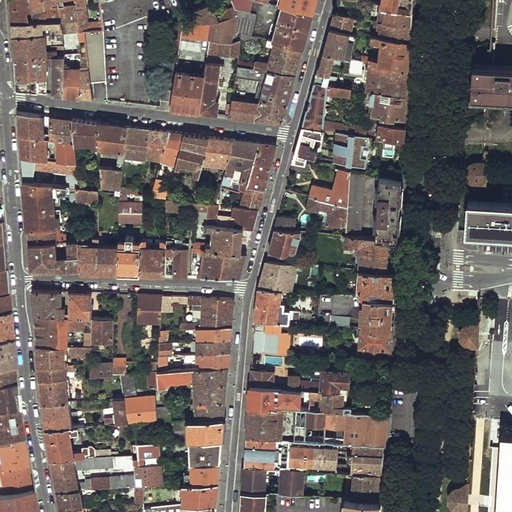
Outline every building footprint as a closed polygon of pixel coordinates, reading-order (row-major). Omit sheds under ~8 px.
[(9,0),(10,9),(11,22),(22,21),(21,8),(28,6),(28,9),(31,9),(31,6),(29,0),(9,0)] [(70,0),(56,5),(58,19),(63,19),(75,18),(73,0),(70,0)] [(73,0),(75,18),(77,30),(84,30),(87,30),(84,0),(73,0)] [(231,0),(234,7),(237,13),(240,12),(238,30),(252,34),(257,13),(251,11),(253,0),(231,0)] [(316,2),(316,0),(281,0),(281,5),(284,6),(313,13),(316,2)] [(492,0),(490,33),(488,63),(494,63),(496,40),(491,40),(491,27),(496,27),(498,0),(492,0)] [(382,2),(380,17),(376,16),(375,20),(383,21),(411,25),(412,16),(412,7),(383,3),(382,2)] [(194,11),(198,22),(211,22),(219,22),(217,15),(212,4),(194,11)] [(32,11),(33,20),(42,20),(46,20),(45,6),(45,5),(42,6),(43,10),(38,13),(38,8),(32,11)] [(45,6),(46,20),(50,20),(58,19),(56,5),(48,8),(48,6),(45,6)] [(284,6),(274,40),(275,40),(304,47),(308,33),(313,13),(284,6)] [(234,7),(217,15),(219,22),(237,13),(234,7)] [(211,22),(209,38),(207,51),(229,54),(237,13),(219,22),(211,22)] [(333,20),(331,26),(352,30),(355,16),(335,13),(333,20)] [(63,19),(63,31),(77,30),(75,18),(63,19)] [(50,24),(50,32),(63,31),(63,19),(58,19),(50,20),(50,24)] [(12,28),(12,34),(44,32),(43,24),(42,20),(33,20),(22,21),(11,22),(12,28)] [(383,21),(380,36),(410,40),(411,33),(411,25),(383,21)] [(183,22),(181,34),(209,38),(211,22),(198,22),(183,22)] [(327,40),(324,53),(335,55),(344,57),(346,50),(345,49),(348,39),(356,41),(358,35),(331,28),(327,40)] [(84,30),(86,39),(90,70),(92,80),(105,80),(102,29),(87,30),(84,30)] [(77,30),(77,38),(77,40),(86,39),(84,30),(77,30)] [(13,45),(13,57),(45,54),(52,54),(63,53),(63,31),(50,32),(44,32),(12,34),(13,45)] [(381,42),(379,58),(369,57),(368,62),(370,63),(408,68),(409,54),(410,40),(380,36),(372,35),(371,41),(381,42)] [(275,40),(269,62),(261,60),(259,64),(237,60),(237,64),(260,68),(296,74),(300,61),(304,47),(275,40)] [(63,53),(64,94),(72,95),(80,96),(80,68),(79,52),(63,53)] [(52,54),(53,93),(64,94),(63,53),(52,54)] [(320,67),(316,81),(329,83),(335,55),(324,53),(320,67)] [(14,71),(15,86),(17,87),(19,88),(46,92),(45,54),(13,57),(14,71)] [(363,75),(363,58),(351,58),(350,75),(363,75)] [(507,94),(511,94),(511,64),(494,63),(488,63),(473,62),(471,91),(507,94)] [(204,77),(200,112),(206,113),(216,114),(218,102),(213,101),(219,64),(206,63),(205,74),(204,77)] [(378,71),(376,86),(367,85),(366,89),(372,90),(406,95),(407,81),(408,68),(370,63),(369,69),(378,71)] [(80,68),(80,96),(87,97),(94,98),(92,80),(90,70),(80,68)] [(265,72),(259,100),(232,98),(231,103),(229,116),(239,117),(265,120),(281,122),(283,121),(289,99),(296,74),(260,68),(259,71),(265,72)] [(171,100),(170,108),(175,108),(200,112),(205,74),(175,70),(172,90),(171,100)] [(329,83),(316,81),(310,102),(304,125),(324,129),(337,131),(345,132),(346,126),(352,87),(329,83)] [(162,89),(160,99),(171,100),(172,90),(162,89)] [(372,90),(370,103),(373,103),(371,113),(382,115),(381,118),(393,120),(392,125),(404,127),(405,110),(406,95),(372,90)] [(19,122),(20,132),(42,135),(42,114),(40,114),(18,111),(19,122)] [(50,115),(50,136),(57,137),(74,139),(72,118),(61,116),(50,115)] [(72,118),(74,139),(93,142),(92,147),(98,149),(98,146),(97,121),(84,119),(72,118)] [(97,121),(98,146),(124,149),(127,125),(115,123),(97,121)] [(379,122),(376,137),(403,142),(404,133),(404,127),(392,125),(379,122)] [(127,125),(124,149),(123,159),(125,159),(126,156),(145,158),(145,156),(150,128),(139,126),(127,125)] [(299,144),(294,161),(306,163),(308,155),(315,157),(317,147),(313,146),(316,136),(322,137),(324,129),(304,125),(299,144)] [(346,126),(345,132),(365,135),(366,129),(346,126)] [(150,128),(145,156),(161,158),(170,130),(160,129),(150,128)] [(170,130),(161,158),(161,160),(177,163),(185,132),(177,131),(170,130)] [(337,131),(334,161),(365,167),(366,157),(361,156),(362,144),(367,144),(368,136),(365,135),(345,132),(337,131)] [(21,144),(22,157),(43,159),(42,135),(20,132),(21,144)] [(185,132),(177,163),(176,166),(180,167),(182,160),(196,164),(194,173),(199,175),(203,159),(209,135),(197,133),(185,132)] [(209,135),(203,159),(224,162),(229,138),(218,136),(209,135)] [(57,137),(57,161),(75,163),(74,139),(57,137)] [(229,138),(224,162),(221,180),(229,182),(232,163),(244,164),(239,184),(247,186),(248,184),(259,141),(244,139),(229,138)] [(259,141),(248,184),(264,189),(269,169),(276,144),(259,141)] [(489,148),(484,147),(483,161),(475,161),(471,162),(467,166),(466,171),(466,175),(468,179),(471,182),(475,183),(481,183),(487,184),(489,148)] [(23,168),(24,180),(35,181),(35,170),(71,174),(71,179),(65,179),(64,185),(71,186),(76,186),(75,163),(57,161),(43,159),(22,157),(23,168)] [(294,161),(292,168),(308,171),(309,166),(310,163),(306,163),(294,161)] [(99,164),(101,185),(119,187),(120,186),(122,167),(99,164)] [(313,184),(310,196),(349,206),(351,171),(339,169),(334,189),(326,187),(313,184)] [(351,171),(349,206),(348,218),(347,234),(360,235),(364,173),(351,171)] [(380,175),(380,181),(401,185),(401,179),(380,175)] [(156,178),(151,195),(168,197),(171,183),(156,178)] [(465,230),(511,232),(511,178),(505,178),(501,180),(499,183),(498,199),(481,198),(467,197),(465,230)] [(25,204),(27,229),(55,227),(63,226),(62,222),(58,222),(58,217),(62,217),(61,211),(56,211),(54,202),(60,201),(59,191),(68,192),(68,191),(71,191),(71,186),(64,185),(35,181),(24,180),(25,204)] [(380,181),(376,237),(392,239),(397,239),(399,209),(401,185),(380,181)] [(248,184),(242,206),(259,208),(262,198),(264,189),(248,184)] [(76,186),(76,200),(97,200),(97,189),(76,186)] [(195,192),(193,200),(200,201),(202,195),(195,192)] [(310,196),(306,209),(312,210),(319,212),(320,209),(328,212),(325,223),(327,227),(340,230),(343,219),(348,218),(349,206),(310,196)] [(168,197),(167,208),(198,212),(197,221),(206,222),(208,202),(200,201),(193,200),(168,197)] [(119,200),(118,221),(141,221),(142,201),(119,200)] [(217,215),(215,224),(243,227),(253,228),(256,219),(259,208),(242,206),(238,205),(234,218),(217,215)] [(279,215),(276,228),(295,229),(296,217),(279,215)] [(195,241),(194,247),(241,250),(243,227),(215,224),(206,222),(205,228),(215,229),(213,242),(195,241)] [(28,236),(29,244),(59,241),(65,241),(65,233),(55,233),(55,227),(27,229),(28,236)] [(271,244),(267,259),(283,261),(284,254),(290,249),(293,252),(296,250),(301,230),(295,229),(276,228),(271,244)] [(361,245),(359,269),(386,271),(387,262),(388,247),(391,247),(392,239),(376,237),(360,235),(347,234),(345,234),(344,240),(347,244),(361,245)] [(79,240),(80,271),(89,271),(99,271),(98,243),(98,237),(92,237),(92,242),(84,242),(84,236),(79,235),(79,240)] [(141,244),(140,273),(153,274),(166,274),(167,253),(167,246),(171,246),(171,243),(172,240),(165,239),(161,239),(161,245),(147,245),(148,238),(141,237),(141,244)] [(30,257),(31,269),(60,270),(80,271),(79,240),(67,241),(67,254),(56,256),(56,244),(59,244),(59,241),(29,244),(30,257)] [(167,246),(167,253),(176,253),(175,274),(180,275),(188,275),(189,241),(183,240),(183,246),(175,246),(176,244),(171,243),(171,246),(167,246)] [(98,243),(99,271),(109,272),(118,272),(118,243),(98,243)] [(118,243),(118,272),(128,273),(140,273),(141,244),(118,243)] [(205,251),(202,271),(199,271),(198,275),(240,277),(244,265),(247,251),(241,250),(194,247),(191,247),(191,250),(202,251),(205,251)] [(263,272),(260,285),(288,288),(291,288),(296,268),(302,268),(303,263),(283,261),(267,259),(263,272)] [(387,262),(386,271),(395,272),(395,268),(396,263),(387,262)] [(359,269),(357,294),(364,294),(394,297),(394,287),(395,272),(386,271),(359,269)] [(258,301),(255,319),(283,321),(298,322),(299,311),(285,310),(285,312),(280,312),(278,309),(279,307),(281,307),(282,303),(279,303),(280,296),(287,296),(288,288),(260,285),(258,301)] [(34,301),(34,314),(58,315),(60,290),(33,289),(34,301)] [(70,290),(69,312),(67,312),(66,315),(85,316),(92,316),(93,291),(82,291),(70,290)] [(0,291),(0,309),(8,308),(8,299),(7,291),(0,291)] [(139,294),(138,322),(160,323),(161,312),(162,295),(150,294),(139,294)] [(362,303),(360,326),(392,328),(393,309),(394,297),(364,294),(363,303),(362,303)] [(162,295),(161,312),(170,312),(171,295),(162,295)] [(468,511),(470,481),(469,481),(473,419),(481,296),(481,295),(477,295),(476,322),(468,322),(464,324),(460,329),(459,334),(461,340),(463,343),(467,345),(475,345),(467,485),(458,485),(454,486),(450,489),(449,493),(448,498),(449,502),(451,505),(454,507),(459,509),(465,510),(464,511),(468,511)] [(190,296),(189,304),(195,304),(195,309),(202,309),(202,324),(190,324),(190,328),(200,328),(232,326),(234,313),(235,298),(190,296)] [(0,337),(11,335),(9,322),(8,308),(0,309),(0,337)] [(35,329),(37,344),(64,345),(67,344),(68,327),(85,328),(85,316),(66,315),(58,315),(34,314),(35,329)] [(92,316),(91,341),(114,341),(115,317),(92,316)] [(254,334),(253,352),(288,354),(289,333),(282,332),(283,321),(255,319),(254,334)] [(200,328),(201,340),(232,338),(232,332),(232,326),(200,328)] [(360,326),(359,346),(390,348),(392,328),(360,326)] [(160,330),(159,343),(170,342),(171,330),(160,330)] [(0,364),(13,362),(12,349),(11,335),(0,337),(0,364)] [(197,340),(196,354),(231,351),(231,345),(232,338),(201,340),(197,340)] [(159,343),(158,357),(171,356),(172,342),(170,342),(159,343)] [(37,354),(38,364),(65,363),(64,345),(37,344),(37,354)] [(71,345),(70,353),(86,354),(86,362),(90,362),(91,345),(71,345)] [(184,355),(185,363),(203,362),(204,368),(229,366),(230,358),(231,351),(196,354),(184,355)] [(113,361),(113,374),(121,373),(125,373),(126,354),(114,353),(113,361)] [(90,362),(90,375),(113,374),(113,361),(90,362)] [(0,380),(1,380),(14,378),(13,370),(13,362),(0,364),(0,380)] [(39,371),(39,378),(65,377),(65,363),(38,364),(39,371)] [(148,372),(149,387),(167,385),(167,380),(193,378),(195,419),(225,417),(227,393),(229,366),(204,368),(157,371),(148,372)] [(298,374),(288,374),(287,388),(298,388),(311,389),(344,391),(346,391),(346,384),(348,385),(349,370),(322,368),(321,377),(310,376),(310,380),(298,379),(298,374)] [(252,370),(250,385),(263,386),(264,371),(252,370)] [(125,397),(128,423),(157,421),(171,420),(170,405),(157,406),(156,394),(137,396),(135,372),(125,373),(121,373),(125,397)] [(40,391),(41,404),(69,401),(65,377),(39,378),(40,391)] [(14,378),(1,380),(2,386),(6,386),(10,391),(3,393),(5,408),(16,407),(15,392),(14,378)] [(1,380),(0,380),(0,409),(5,408),(3,393),(10,391),(6,386),(2,386),(1,380)] [(250,396),(249,405),(277,407),(278,393),(286,394),(287,388),(263,386),(250,385),(250,396)] [(298,388),(296,408),(310,409),(310,403),(311,389),(298,388)] [(311,389),(310,403),(314,403),(314,397),(321,398),(321,410),(350,411),(350,407),(343,406),(344,391),(311,389)] [(113,398),(116,424),(128,423),(125,397),(113,398)] [(44,416),(46,428),(73,426),(69,401),(41,404),(44,416)] [(248,421),(247,436),(295,438),(296,408),(277,407),(249,405),(248,421)] [(0,440),(22,437),(19,422),(16,407),(5,408),(0,409),(0,440)] [(113,408),(103,410),(105,422),(115,421),(113,408)] [(310,409),(296,408),(295,438),(315,439),(384,444),(386,413),(372,412),(350,411),(321,410),(310,409)] [(189,419),(190,440),(223,438),(224,427),(225,417),(195,419),(189,419)] [(128,423),(131,444),(159,442),(157,421),(128,423)] [(48,444),(51,459),(98,457),(97,447),(93,445),(83,445),(83,450),(73,450),(70,433),(85,432),(84,426),(73,426),(46,428),(48,444)] [(511,511),(511,431),(503,431),(498,500),(497,511),(511,511)] [(245,454),(244,466),(265,467),(281,468),(302,469),(313,470),(315,439),(295,438),(247,436),(245,454)] [(0,466),(26,462),(24,449),(22,437),(0,440),(0,466)] [(190,440),(190,463),(221,461),(222,449),(223,438),(190,440)] [(383,458),(384,444),(315,439),(313,470),(354,472),(382,473),(383,458)] [(131,444),(132,451),(138,450),(139,459),(133,460),(134,466),(161,464),(159,442),(131,444)] [(54,475),(56,490),(79,489),(76,469),(128,466),(129,475),(91,477),(92,488),(134,485),(136,485),(135,476),(134,466),(133,460),(132,455),(98,457),(51,459),(54,475)] [(0,491),(30,487),(28,474),(26,462),(0,466),(0,477),(1,484),(0,483),(0,491)] [(134,466),(135,476),(142,475),(142,485),(150,484),(161,483),(161,464),(134,466)] [(263,492),(265,467),(244,466),(243,479),(243,491),(263,492)] [(185,470),(186,482),(219,480),(219,474),(220,468),(185,470)] [(302,469),(281,468),(280,493),(301,494),(302,469)] [(382,473),(354,472),(352,497),(381,499),(381,487),(382,473)] [(184,482),(182,504),(217,502),(218,492),(219,480),(186,482),(184,482)] [(142,485),(142,503),(142,504),(150,504),(150,484),(142,485)] [(134,485),(134,503),(142,503),(142,485),(136,485),(134,485)] [(34,511),(30,487),(0,491),(0,511),(34,511)] [(58,500),(60,510),(83,506),(81,488),(79,489),(56,490),(58,500)] [(241,509),(241,511),(265,511),(267,492),(263,492),(243,491),(241,509)] [(350,497),(348,511),(379,511),(381,499),(352,497),(350,497)] [(182,504),(181,511),(215,511),(217,502),(182,504)]
